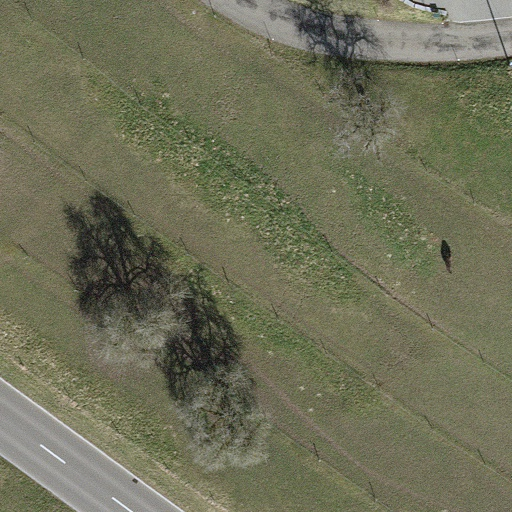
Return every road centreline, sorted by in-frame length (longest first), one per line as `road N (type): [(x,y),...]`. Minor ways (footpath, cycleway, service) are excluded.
road 1 (unclassified): [(241,0),(297,27),(374,40),(511,38)]
road 2 (tertiary): [(0,415),(129,511)]
